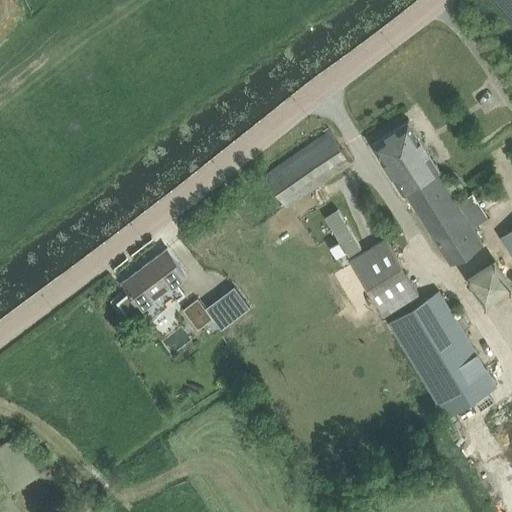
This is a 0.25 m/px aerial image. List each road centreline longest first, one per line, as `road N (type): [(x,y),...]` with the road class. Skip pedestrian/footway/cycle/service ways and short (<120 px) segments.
road 1 (tertiary): [(0,335),(436,0)]
road 2 (track): [(254,511),(229,471),(186,468),(112,491),(65,448),(0,408)]
road 3 (track): [(0,87),(119,0)]
